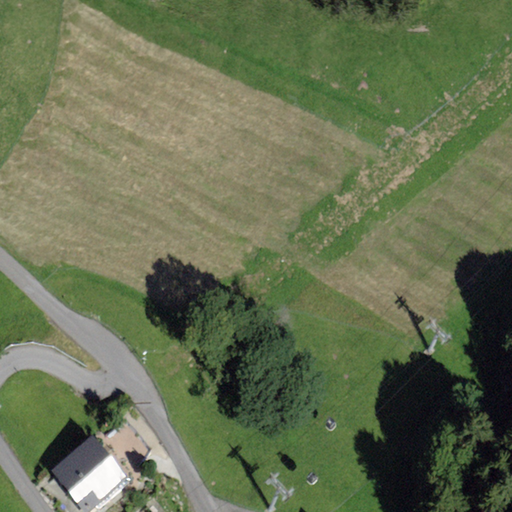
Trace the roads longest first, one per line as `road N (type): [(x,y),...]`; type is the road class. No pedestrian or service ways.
road 1 (residential): [(0,258),(124,374)]
road 2 (residential): [(124,374),(151,406),(207,511)]
road 3 (residential): [(124,374),(93,382),(17,352),(0,363)]
